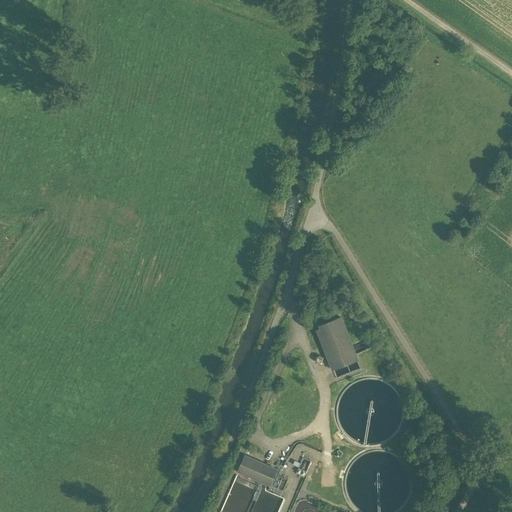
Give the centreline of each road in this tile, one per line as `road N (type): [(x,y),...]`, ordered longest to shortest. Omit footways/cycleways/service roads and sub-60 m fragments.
road 1 (track): [(195,511),(235,432),(313,204)]
road 2 (track): [(313,204),(479,475)]
road 3 (track): [(313,204),(355,0)]
road 4 (track): [(511,76),(398,0)]
